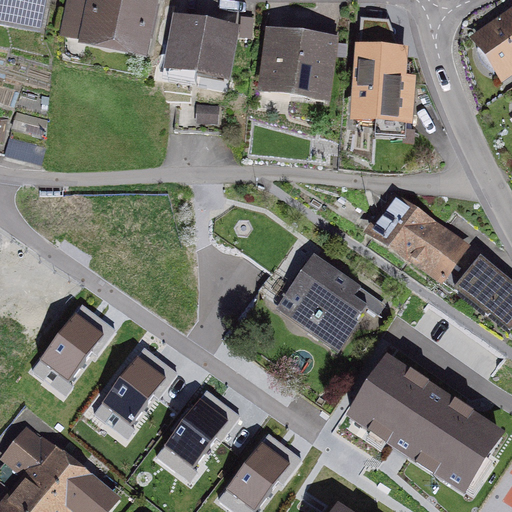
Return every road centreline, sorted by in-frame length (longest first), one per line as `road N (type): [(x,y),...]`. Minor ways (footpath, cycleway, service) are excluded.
road 1 (residential): [(496,192),(283,172),(76,179),(0,172)]
road 2 (residential): [(496,192),(428,14)]
